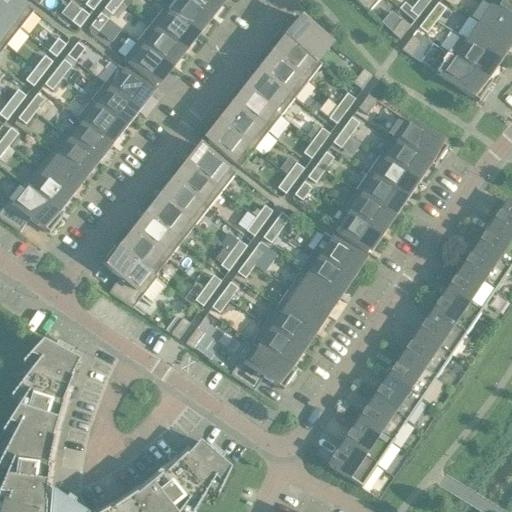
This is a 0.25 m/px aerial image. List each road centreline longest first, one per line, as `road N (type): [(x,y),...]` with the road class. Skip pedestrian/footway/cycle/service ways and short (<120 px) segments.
road 1 (residential): [(284,457),(511,137)]
road 2 (residential): [(56,303),(283,0)]
road 3 (residential): [(185,391),(100,472),(94,464),(104,415),(131,355)]
